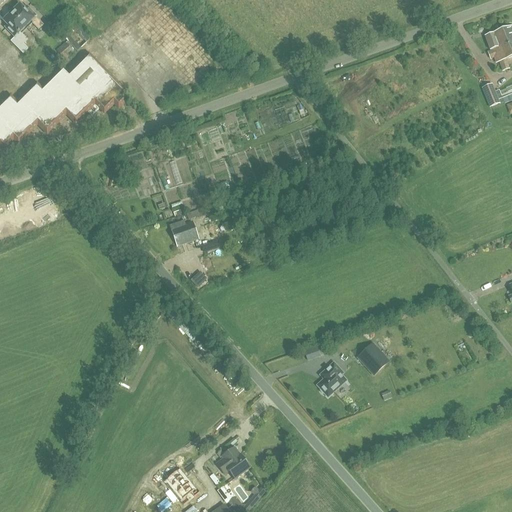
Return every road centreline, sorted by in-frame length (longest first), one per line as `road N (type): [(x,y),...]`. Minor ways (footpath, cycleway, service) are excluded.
road 1 (unclassified): [(376,511),(65,160)]
road 2 (unclassified): [(511,355),(293,77)]
road 3 (unclassified): [(65,160),(293,77)]
road 4 (unclassified): [(293,77),(509,0)]
